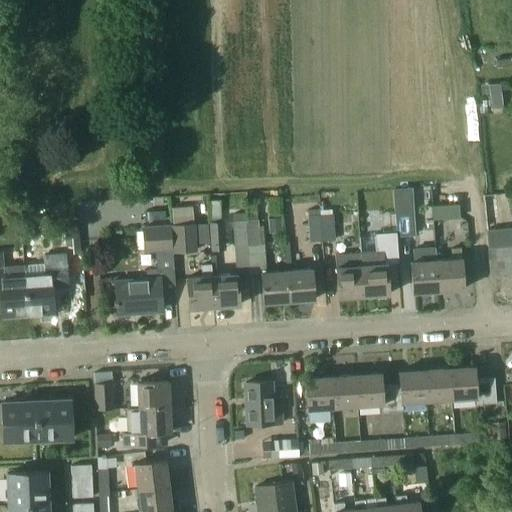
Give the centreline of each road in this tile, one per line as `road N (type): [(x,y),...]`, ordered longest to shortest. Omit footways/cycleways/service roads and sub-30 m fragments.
road 1 (residential): [(205,347),(511,320)]
road 2 (residential): [(0,359),(205,347)]
road 3 (residential): [(218,511),(205,347)]
